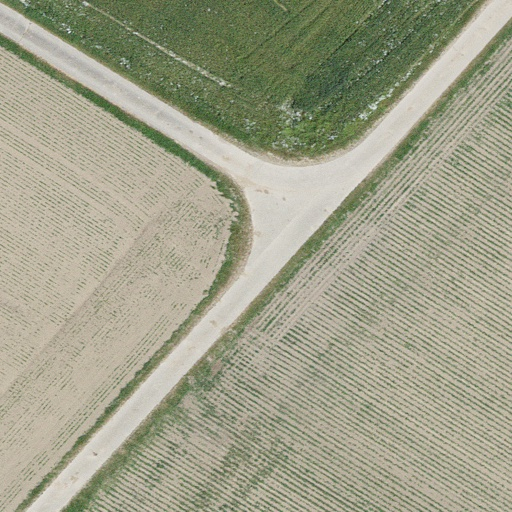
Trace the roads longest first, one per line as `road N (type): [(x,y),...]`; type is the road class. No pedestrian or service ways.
road 1 (track): [(511,4),(316,218),(0,23)]
road 2 (track): [(316,218),(49,511)]
